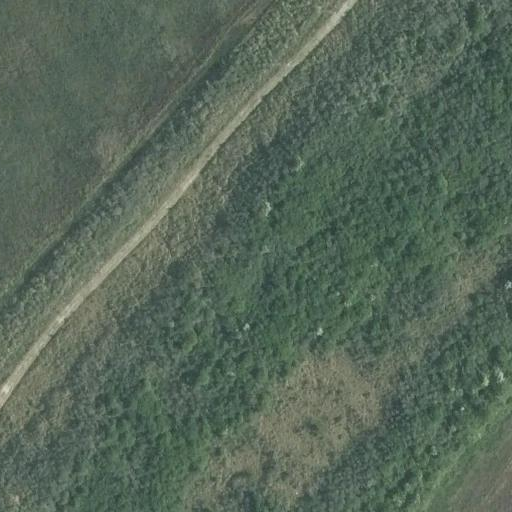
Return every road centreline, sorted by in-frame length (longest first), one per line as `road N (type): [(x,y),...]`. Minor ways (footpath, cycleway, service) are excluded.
road 1 (track): [(0,381),(345,0)]
road 2 (track): [(0,314),(265,0)]
